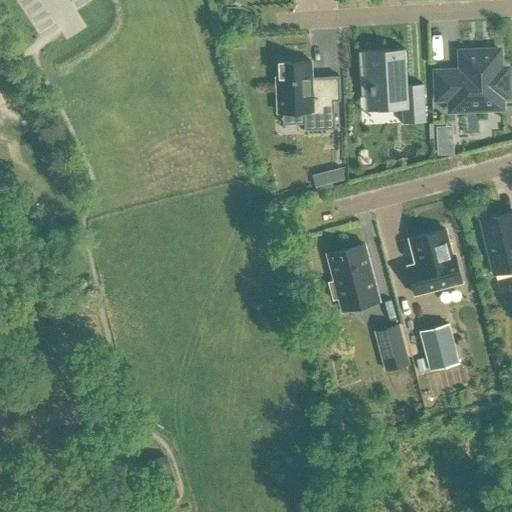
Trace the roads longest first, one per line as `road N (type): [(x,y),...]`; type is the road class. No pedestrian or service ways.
road 1 (residential): [(511,7),(260,22)]
road 2 (residential): [(511,164),(340,207)]
